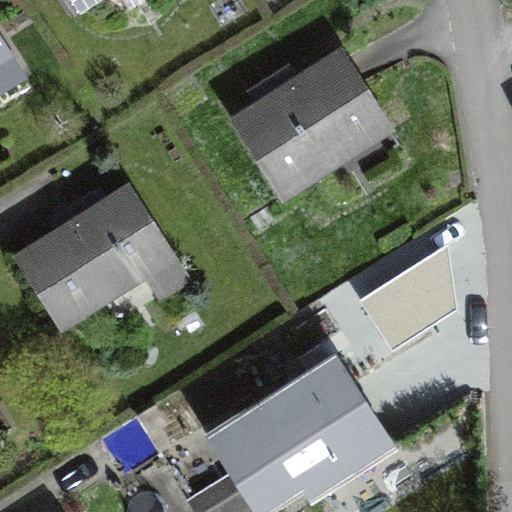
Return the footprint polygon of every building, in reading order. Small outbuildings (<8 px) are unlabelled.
[(69,0),(76,11),(93,0),(69,0)] [(0,42),(0,100),(25,86),(0,42)] [(337,46),(233,110),(281,186),(384,122),(337,46)] [(127,181),(21,250),(13,255),(60,325),(142,272),(154,291),(186,271),(127,181)] [(187,500),(195,511),(267,511),(303,490),(309,501),(390,452),(333,360),(210,435),(233,472),(187,500)] [(303,490),(267,511),(316,511),(309,501),(303,490)]
